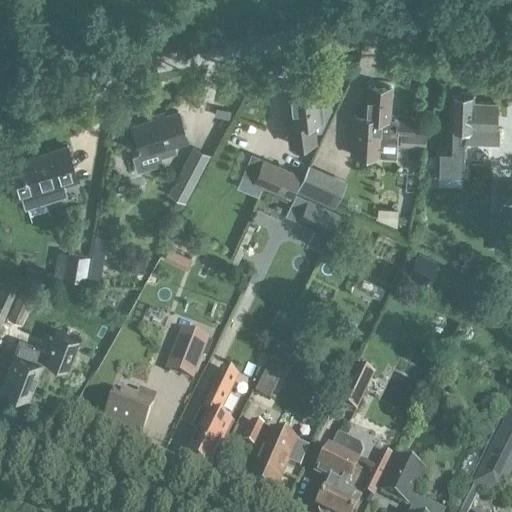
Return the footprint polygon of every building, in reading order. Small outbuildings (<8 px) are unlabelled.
[(415,120),(389,118),(390,85),(369,84),(367,116),(353,115),(350,154),(379,156),(380,137),(398,138),(398,134),(401,134),(401,133),(414,134),(415,120)] [(332,98),(318,100),(317,91),(291,94),(294,123),(295,133),(320,130),(321,130),(333,108),(332,98)] [(437,145),(436,174),(463,175),(465,175),(467,175),(467,141),(497,143),(499,143),(499,127),(495,127),(497,103),(473,102),(473,94),(470,94),(468,92),(461,91),(459,93),(451,93),(449,146),(437,145)] [(177,152),(174,144),(187,140),(177,110),(132,125),(142,155),(157,150),(160,158),(177,152)] [(401,134),(400,146),(426,148),(427,135),(414,134),(401,133),(401,134)] [(5,165),(16,199),(78,180),(68,145),(5,165)] [(261,157),(251,179),(252,180),(251,182),(261,186),(288,197),(298,174),(261,157)] [(199,173),(185,165),(176,183),(190,190),(199,173)] [(322,192),(331,169),(319,165),(310,188),(322,192)] [(341,189),(376,190),(376,169),(342,169),(341,189)] [(511,204),(511,182),(498,181),(497,204),(511,204)] [(308,199),(298,220),(315,229),(329,235),(339,214),(308,199)] [(511,214),(497,214),(493,214),(491,252),(511,252),(511,214)] [(191,259),(168,248),(164,257),(187,268),(191,259)] [(57,251),(54,266),(52,275),(86,281),(90,256),(57,251)] [(419,252),(407,277),(424,285),(436,260),(419,252)] [(3,280),(0,287),(0,300),(10,305),(19,285),(3,280)] [(32,297),(20,292),(19,292),(7,318),(21,324),(32,297)] [(0,326),(10,305),(0,300),(0,326)] [(33,345),(29,359),(15,353),(1,387),(4,388),(6,391),(12,393),(15,392),(27,396),(40,363),(42,364),(43,361),(68,371),(80,339),(55,329),(47,351),(33,345)] [(224,343),(237,351),(246,337),(234,329),(224,343)] [(181,330),(165,371),(193,382),(208,341),(181,330)] [(374,379),(357,370),(337,407),(354,416),(374,379)] [(191,431),(198,434),(186,459),(188,460),(189,463),(195,466),(197,464),(209,470),(215,457),(217,458),(233,425),(219,419),(237,381),(219,372),(191,431)] [(138,390),(135,399),(115,391),(104,421),(140,435),(152,405),(153,405),(157,397),(138,390)] [(511,409),(503,428),(511,432),(511,409)] [(274,494),(295,444),(249,424),(241,444),(262,453),(248,483),(261,489),(260,491),(269,495),(270,493),(274,494)] [(511,432),(503,428),(473,487),(480,491),(496,499),(511,467),(511,432)] [(335,437),(329,448),(327,447),(312,477),(328,485),(315,511),(318,511),(353,511),(359,501),(345,494),(360,464),(357,462),(360,456),(358,447),(335,437)] [(379,463),(364,494),(369,497),(373,499),(392,460),(383,456),(379,463)] [(442,511),(413,498),(426,473),(395,458),(378,494),(411,510),(409,511),(442,511)] [(469,511),(480,491),(473,487),(461,511),(469,511)]
